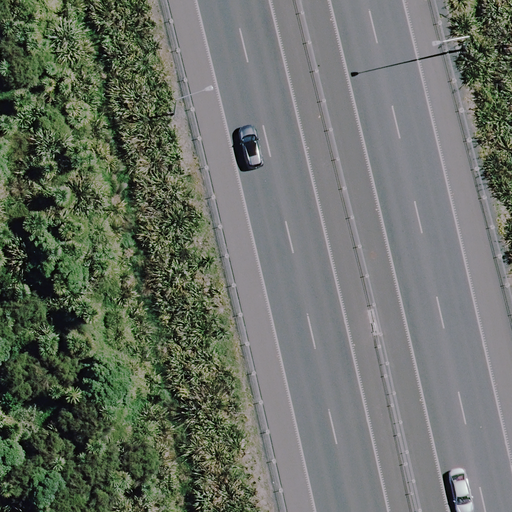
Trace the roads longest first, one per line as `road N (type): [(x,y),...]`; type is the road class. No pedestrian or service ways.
road 1 (motorway): [(366,0),(483,511)]
road 2 (motorway): [(366,511),(299,175),(251,0)]
